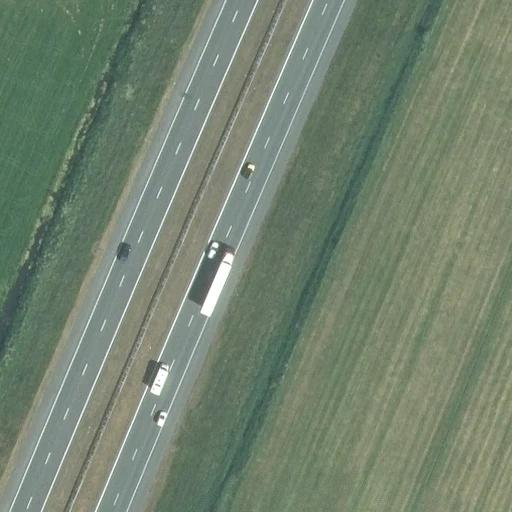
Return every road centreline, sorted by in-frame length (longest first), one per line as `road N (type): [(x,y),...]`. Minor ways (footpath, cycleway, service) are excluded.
road 1 (motorway): [(111,511),(328,0)]
road 2 (motorway): [(243,0),(27,511)]
